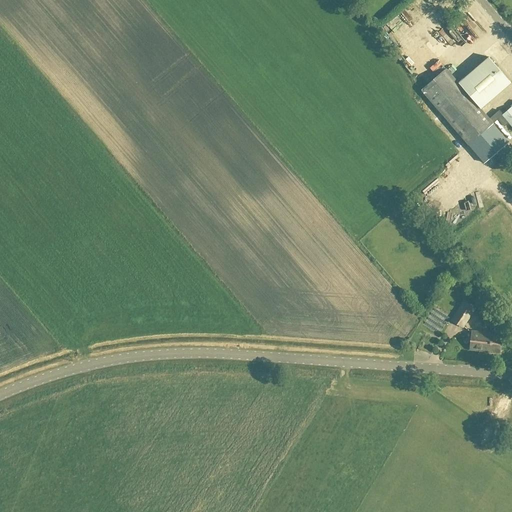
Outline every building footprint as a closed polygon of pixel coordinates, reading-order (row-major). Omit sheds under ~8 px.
[(470,12),(463,16),(472,31),(479,27),(470,12)] [(422,13),(417,18),(423,25),(428,21),(422,13)] [(488,120),(480,110),(510,84),(488,58),(457,84),(445,70),(420,91),(467,146),(483,164),(508,143),(492,125),(488,120)] [(508,124),(511,128),(511,105),(510,107),(511,108),(502,116),(500,115),(496,119),(503,128),(508,124)] [(458,278),(452,274),(445,285),(451,289),(458,278)] [(474,310),(463,303),(451,321),(462,328),(474,310)] [(438,313),(430,327),(442,334),(450,320),(438,313)] [(469,351),(499,354),(501,335),(471,332),(469,351)] [(423,347),(433,347),(433,339),(423,339),(423,347)]
